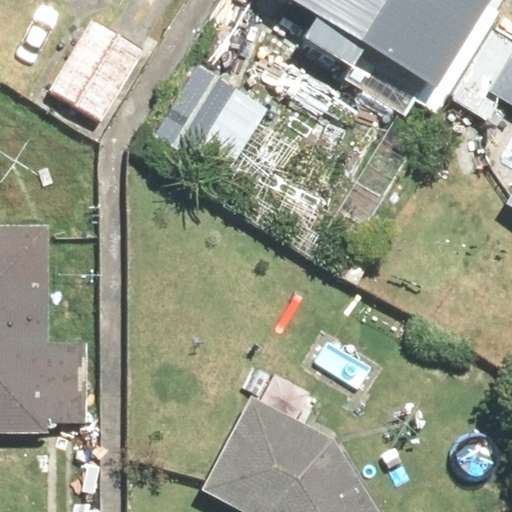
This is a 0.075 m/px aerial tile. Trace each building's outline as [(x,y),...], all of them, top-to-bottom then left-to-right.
[(475,1),(473,0),(252,0),(411,101),(475,1)] [(146,48),(85,13),(45,84),(106,118),(146,48)] [(511,45),(478,100),(511,120),(511,182),(493,213),(511,224),(511,45)] [(253,94),(208,65),(155,146),(199,175),(253,94)] [(40,229),(0,229),(0,436),(85,435),(84,346),(42,346),(40,229)] [(366,511),(324,445),(240,402),(193,493),(229,511),(366,511)]
